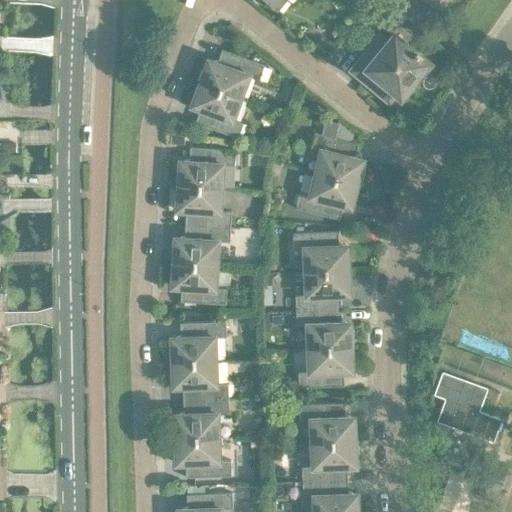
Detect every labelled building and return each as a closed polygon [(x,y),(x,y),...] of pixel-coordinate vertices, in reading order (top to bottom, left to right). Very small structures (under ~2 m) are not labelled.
[(264,0),(278,11),(286,0),(264,0)] [(447,0),(388,0),(417,23),(434,3),(435,5),(439,4),(441,3),(444,5),(447,0)] [(396,34),(390,40),(389,42),(380,34),(351,70),(369,85),(370,85),(377,76),(401,96),(429,62),(422,56),(423,55),(423,54),(417,50),(416,51),(396,34)] [(208,62),(201,82),(241,97),(249,75),(260,79),(265,64),(222,48),(218,61),(216,60),(212,62),(211,63),(208,62)] [(241,97),(201,82),(193,102),(197,103),(196,105),(198,109),(200,109),(195,122),(238,137),(244,122),(233,119),(241,97)] [(326,119),(322,134),(335,137),(339,122),(326,119)] [(335,137),(322,134),(314,132),(311,147),(321,150),(316,172),(358,183),(363,162),(359,161),(360,159),(357,155),(356,155),(359,143),(335,137)] [(172,134),(172,144),(185,145),(185,135),(172,134)] [(180,163),(179,185),(222,187),(223,164),(235,165),(236,149),(190,146),(189,159),(187,159),(184,162),(184,164),(180,163)] [(358,183),(316,172),(310,195),(299,192),(296,207),(340,218),(343,206),(345,206),(349,204),(349,202),(353,203),(358,183)] [(222,187),(179,185),(178,206),(181,206),(181,208),(184,211),(186,211),(185,223),(231,226),(232,211),(221,211),(222,187)] [(231,226),(185,223),(185,236),(183,236),(179,238),(179,240),(176,240),(174,261),(217,264),(219,241),(230,241),(231,226)] [(305,247),(306,270),(306,271),(349,269),(348,248),(344,248),(344,246),(341,243),(339,243),(339,230),(293,232),(294,248),(305,247)] [(217,264),(174,261),(173,282),(177,282),(177,284),(179,288),(181,288),(181,301),(226,304),(227,288),(216,287),(217,264)] [(349,269),(306,271),(307,294),(295,294),(296,309),(342,308),(341,295),(343,295),(346,292),(346,290),(350,290),(349,269)] [(342,308),(296,309),(296,324),(308,324),(309,347),(352,346),(351,325),(347,325),(347,323),(344,320),(342,320),(342,308)] [(172,340),(173,361),(216,360),(215,336),(226,336),(226,320),(180,322),(181,335),(179,335),(176,338),(176,340),(172,340)] [(296,370),(307,370),(307,345),(296,345),(296,370)] [(352,346),(309,347),(309,371),(298,371),(299,387),(344,385),(344,372),(346,372),(349,369),(349,367),(352,367),(352,346)] [(216,360),(173,361),(174,382),(177,382),(177,384),(181,387),(183,387),(183,399),(229,398),(228,383),(217,383),(216,360)] [(229,398),(183,399),(184,412),(182,412),(179,415),(179,417),(175,417),(176,438),(219,436),(218,413),(229,413),(229,398)] [(494,441),(502,418),(445,398),(437,421),(494,441)] [(311,419),(312,442),(355,440),(355,419),(351,419),(351,418),(347,415),(346,415),(345,402),(300,403),(300,419),(311,419)] [(219,436),(176,438),(177,459),(180,459),(180,461),(184,464),(186,464),(186,477),(232,475),(231,459),(220,460),(219,436)] [(355,440),(312,442),(313,465),(302,466),(302,481),(348,479),(347,467),(349,467),(352,464),(352,462),(356,461),(355,440)] [(348,479),(302,481),(303,496),(314,495),(314,511),(357,511),(357,496),(354,496),(353,494),(350,491),(348,491),(348,479)] [(187,506),(185,507),(182,510),(182,511),(179,511),(178,511),(221,511),(222,508),(233,507),(232,492),(187,493),(187,506)]
